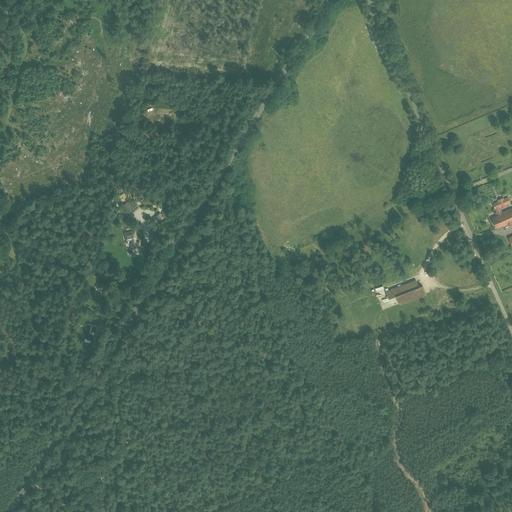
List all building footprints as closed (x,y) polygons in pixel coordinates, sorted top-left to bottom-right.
[(497,199),(498,201),(493,204),(495,209),(496,208),(497,212),(495,212),(497,216),(492,217),(497,227),(503,225),(503,226),(511,222),(511,207),(502,212),(501,209),(507,206),(506,204),(511,202),(508,197),(504,198),(503,197),(497,199)] [(127,217),(135,210),(131,205),(123,212),(127,217)] [(135,230),(125,232),(127,239),(132,238),(133,242),(131,243),(133,255),(142,254),(140,241),(136,242),(135,237),(136,237),(135,230)] [(105,279),(100,279),(96,286),(98,290),(103,290),(107,283),(105,279)] [(399,302),(425,291),(421,283),(418,285),(415,279),(386,291),(388,297),(396,294),(399,302)] [(96,326),(88,324),(84,337),(92,340),(96,326)]
